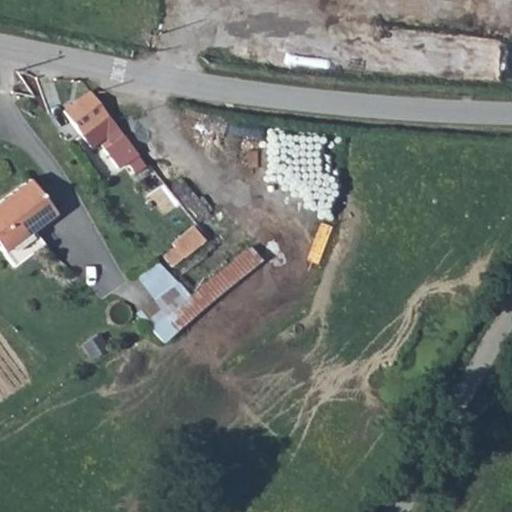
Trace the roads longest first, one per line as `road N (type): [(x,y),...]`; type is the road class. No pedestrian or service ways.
road 1 (tertiary): [(511,114),(394,109),(0,46)]
road 2 (unclassified): [(394,511),(511,311)]
